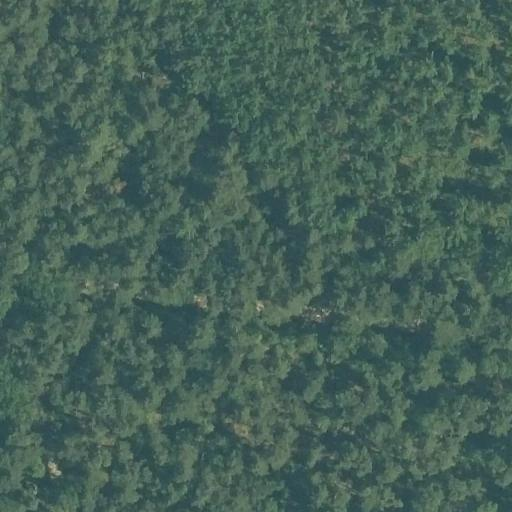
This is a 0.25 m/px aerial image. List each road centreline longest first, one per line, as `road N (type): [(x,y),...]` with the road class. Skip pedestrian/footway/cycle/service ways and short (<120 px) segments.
road 1 (track): [(511,329),(364,319),(0,272)]
road 2 (track): [(63,511),(0,289)]
